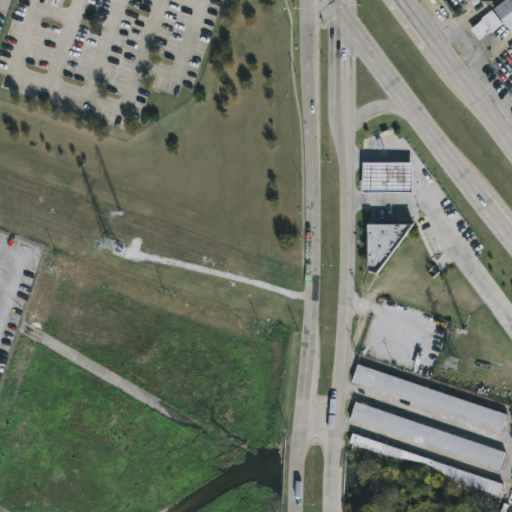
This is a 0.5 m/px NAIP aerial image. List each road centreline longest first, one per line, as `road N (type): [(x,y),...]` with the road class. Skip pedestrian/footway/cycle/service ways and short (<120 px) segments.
road 1 (secondary): [(314,0),(314,278),(301,431)]
road 2 (secondary): [(333,450),(349,279),(347,20)]
road 3 (primary): [(332,0),(511,236)]
road 4 (primary): [(511,147),(405,5)]
